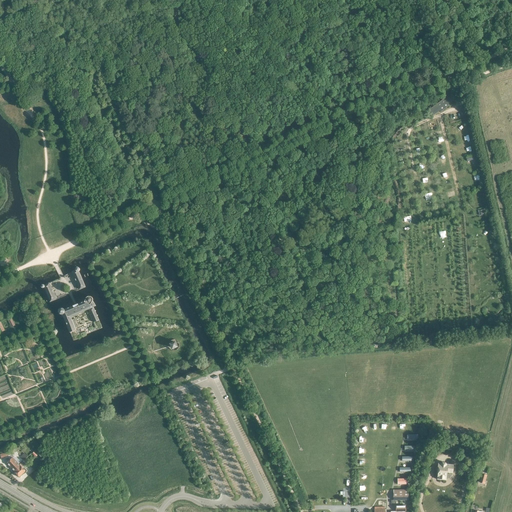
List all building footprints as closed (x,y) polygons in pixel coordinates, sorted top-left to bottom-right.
[(445,100),(444,99),(429,110),(433,115),(440,110),(441,112),(449,105),(448,104),(454,100),(451,96),(445,100)] [(80,289),(86,287),(79,271),(80,270),(80,269),(79,268),(78,267),(77,267),(76,267),(75,268),(75,269),(75,270),(72,271),(80,289)] [(50,302),(56,299),(49,283),(45,285),(44,285),(43,284),(42,284),(42,285),(41,286),(41,287),(42,287),(43,288),(44,287),(50,302)] [(76,330),(71,317),(89,309),(94,322),(99,320),(93,307),(96,306),(93,300),(93,299),(93,298),(92,296),(91,296),(90,296),(89,296),(87,297),(87,299),(87,300),(63,310),(63,309),(61,308),(59,309),(58,310),(58,311),(58,313),(59,314),(60,315),(62,314),(63,316),(64,316),(70,332),(76,330)] [(177,347),(174,341),(168,343),(171,350),(177,347)] [(459,442),(448,441),(447,449),(458,450),(459,442)] [(7,463),(14,471),(20,466),(19,464),(13,458),(7,463)] [(20,466),(14,471),(16,474),(15,475),(17,477),(18,476),(20,477),(24,472),(25,473),(26,473),(26,470),(25,469),(24,469),(22,467),(26,464),(22,460),(19,463),(20,464),(19,464),(20,466)] [(453,473),(454,465),(447,464),(445,463),(442,463),(441,464),(438,463),(438,470),(439,470),(438,480),(447,480),(447,473),(453,473)] [(394,490),(394,500),(409,500),(409,490),(394,490)]
